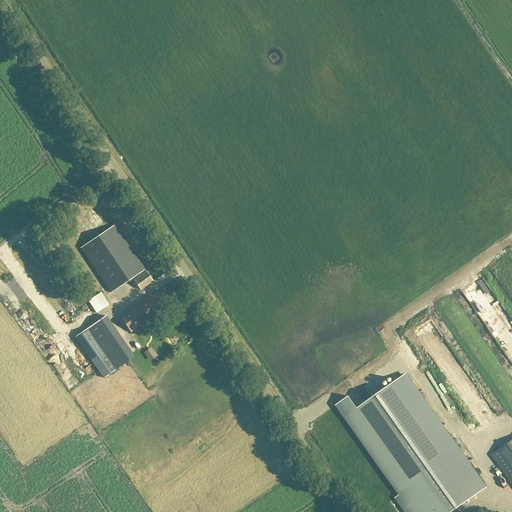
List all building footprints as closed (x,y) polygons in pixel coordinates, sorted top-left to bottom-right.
[(139,291),(152,283),(114,226),(81,249),(110,293),(131,279),(139,291)] [(131,333),(150,319),(168,306),(157,290),(120,317),(131,333)] [(96,314),(108,306),(100,294),(88,302),(96,314)] [(102,322),(105,331),(115,328),(112,318),(102,322)] [(91,326),(75,338),(104,379),(134,358),(116,331),(102,341),(91,326)] [(154,349),(148,351),(152,361),(158,358),(154,349)] [(395,499),(403,511),(451,511),(485,488),(405,376),(357,410),(348,397),(336,406),(400,496),(395,499)] [(511,441),(491,456),(511,485),(511,441)]
